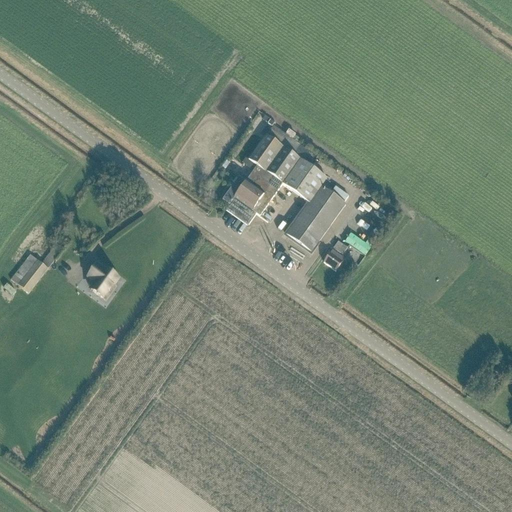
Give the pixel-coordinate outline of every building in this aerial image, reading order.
[(265,199),(253,215),(258,219),(281,187),(307,206),(284,238),(309,255),(344,207),(320,189),(326,182),(293,158),(300,146),(273,128),(266,138),(265,138),(247,162),(256,169),(245,184),(265,199)] [(265,199),(245,184),(237,179),(220,203),(227,207),(232,200),(238,204),(253,215),(265,199)] [(253,215),(238,204),(229,216),(244,227),(253,215)] [(343,246),(339,243),(338,243),(332,239),(327,245),(342,256),(347,249),(343,246)] [(29,257),(9,281),(27,295),(62,251),(55,246),(40,266),(29,257)] [(331,252),(322,264),(335,273),(344,261),(331,252)] [(96,267),(88,278),(95,284),(90,291),(105,302),(111,294),(109,292),(118,280),(105,271),(104,272),(96,267)] [(499,362),(492,371),(497,375),(504,365),(499,362)]
